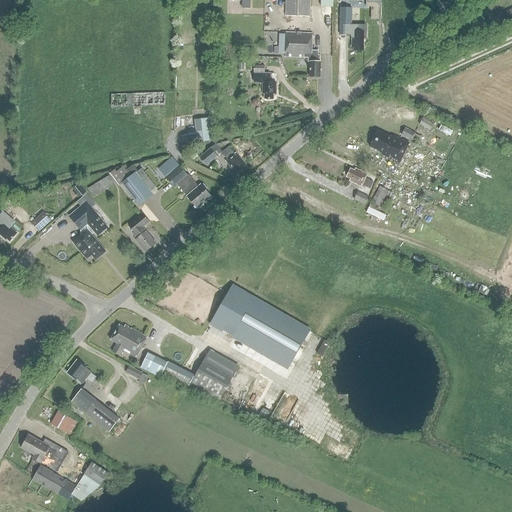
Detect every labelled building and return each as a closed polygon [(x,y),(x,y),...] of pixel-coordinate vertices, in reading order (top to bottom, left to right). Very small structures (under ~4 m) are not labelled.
[(285,0),(285,16),(309,17),(309,0),(285,0)] [(339,35),(351,35),(351,47),(354,47),(353,51),(364,51),(364,50),(363,50),(363,39),(366,39),(366,25),(351,25),(351,8),(340,8),(339,35)] [(285,33),(285,57),(308,58),(307,62),(309,62),(309,77),(320,77),(320,62),(319,62),(320,55),(317,55),(317,51),(311,51),(312,34),(285,33)] [(262,94),(264,94),(264,99),(273,99),(273,94),(275,94),(275,82),(269,82),(270,73),(254,73),(254,82),(262,82),(262,94)] [(434,123),(423,117),(418,125),(429,131),(434,123)] [(196,120),(197,135),(200,135),(201,143),(214,141),(211,118),(196,120)] [(414,134),(415,133),(404,128),(400,136),(410,141),(410,140),(416,143),(420,137),(414,134)] [(383,156),(399,163),(409,143),(392,135),(391,137),(377,131),(369,147),(384,154),(383,156)] [(226,160),(225,161),(230,167),(232,166),(237,172),(246,165),(235,153),(234,154),(228,147),(221,153),(226,160)] [(199,157),(206,165),(216,156),(210,148),(199,157)] [(178,166),(165,177),(174,188),(177,185),(183,192),(186,196),(197,209),(211,197),(205,190),(207,188),(203,184),(201,185),(200,184),(197,187),(193,184),(194,183),(178,166)] [(141,182),(147,178),(141,169),(130,177),(122,167),(111,176),(119,186),(122,184),(139,206),(152,195),(141,182)] [(350,179),(349,181),(361,186),(362,185),(370,189),(373,182),(365,178),(367,174),(355,169),(354,171),(350,169),(346,177),(350,179)] [(93,198),(114,185),(108,176),(87,189),(93,198)] [(392,193),(379,187),(370,202),(384,209),(392,193)] [(365,204),(368,197),(357,192),(354,199),(365,204)] [(80,206),(71,214),(83,227),(87,224),(97,236),(107,227),(91,208),(95,204),(86,194),(76,202),(80,206)] [(370,206),(367,213),(385,221),(388,213),(370,206)] [(0,234),(5,240),(6,239),(9,241),(16,233),(9,227),(11,226),(0,216),(0,215),(3,212),(0,210),(0,234)] [(50,221),(43,212),(31,223),(39,231),(50,221)] [(145,252),(155,243),(145,231),(142,227),(149,222),(142,214),(129,226),(138,237),(135,240),(145,252)] [(79,248),(81,251),(81,253),(83,255),(85,255),(86,257),(91,253),(96,258),(103,252),(87,232),(74,242),(76,244),(75,246),(77,248),(79,248)] [(223,330),(226,323),(236,329),(233,336),(287,367),(308,331),(232,287),(211,323),(223,330)] [(129,353),(135,357),(146,338),(124,325),(123,327),(119,325),(110,340),(117,344),(112,352),(119,356),(124,348),(130,351),(129,353)] [(210,350),(203,362),(195,377),(193,376),(191,380),(189,384),(218,400),(231,378),(238,366),(210,350)] [(86,368),(86,367),(77,360),(67,373),(76,380),(82,384),(91,372),(86,368)] [(191,380),(193,376),(167,363),(161,375),(187,389),(189,384),(191,380)] [(142,373),(128,366),(125,373),(139,380),(142,373)] [(71,402),(109,432),(119,419),(81,389),(71,402)] [(70,435),(77,422),(58,412),(51,424),(70,435)] [(57,472),(68,452),(44,439),(42,443),(28,435),(21,448),(34,455),(32,459),(40,463),(40,462),(47,466),(48,466),(57,472)] [(101,484),(108,473),(92,462),(85,472),(101,484)] [(67,500),(75,486),(40,466),(32,480),(67,500)]
